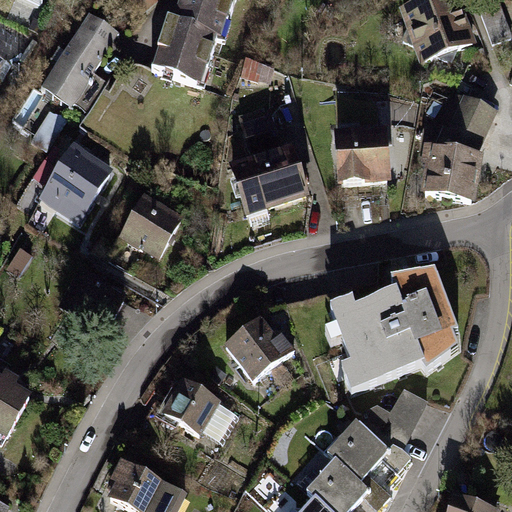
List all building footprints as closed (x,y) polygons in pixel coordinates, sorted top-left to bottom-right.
[(250,0),(184,0),(175,27),(170,25),(152,75),(199,90),(205,71),(210,71),(218,43),(224,45),(238,0),(248,0),(250,1),(250,0)] [(453,0),(433,0),(401,13),(422,69),(472,49),(453,0)] [(110,52),(82,35),(48,91),(90,116),(109,85),(96,76),(110,52)] [(429,150),(477,159),(484,144),(498,114),(458,96),(452,109),(448,107),(440,124),(429,150)] [(54,114),(36,146),(52,154),(69,123),(54,114)] [(253,164),(282,155),(271,118),(242,127),(253,164)] [(336,139),(340,191),(392,188),(388,135),(336,139)] [(427,169),(422,196),(476,207),(485,161),(477,159),(429,150),(426,150),(422,169),(427,169)] [(253,164),(232,171),(247,220),(308,201),(293,152),(282,155),(253,164)] [(126,184),(77,157),(46,214),(96,240),(126,184)] [(184,223),(146,201),(124,239),(162,261),(184,223)] [(125,301),(85,277),(65,309),(106,334),(125,301)] [(451,282),(330,310),(349,391),(470,363),(451,282)] [(308,358),(279,315),(223,353),(252,396),(308,358)] [(45,413),(0,383),(0,450),(14,460),(45,413)] [(250,436),(193,395),(170,427),(228,468),(250,436)] [(393,485),(358,442),(329,465),(364,508),(393,485)] [(206,511),(208,509),(143,472),(123,507),(131,511),(206,511)] [(362,511),(337,480),(312,500),(321,511),(362,511)] [(509,511),(511,505),(511,494),(478,482),(467,511),(509,511)]
